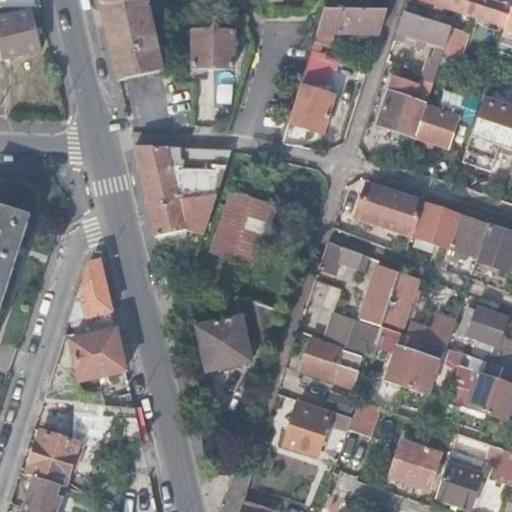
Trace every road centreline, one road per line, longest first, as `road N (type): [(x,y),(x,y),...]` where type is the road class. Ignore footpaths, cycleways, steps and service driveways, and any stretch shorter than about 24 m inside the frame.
road 1 (residential): [(0,478),(71,256),(100,225),(124,220)]
road 2 (tertiary): [(192,511),(124,220)]
road 3 (tertiary): [(103,140),(70,0)]
road 4 (unknown): [(225,141),(275,17)]
